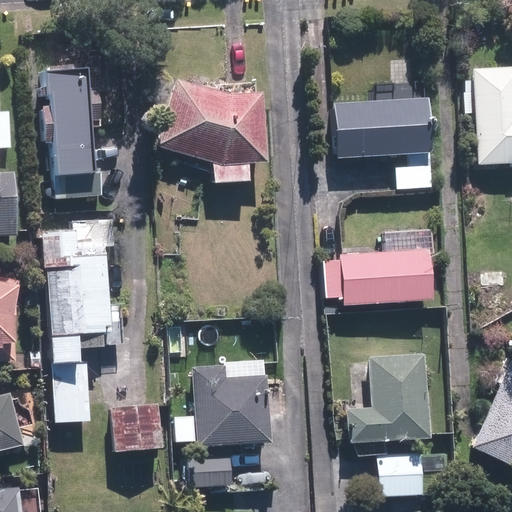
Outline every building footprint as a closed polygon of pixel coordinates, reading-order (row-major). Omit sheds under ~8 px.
[(511,69),(467,72),(472,166),(511,164),(511,69)] [(40,73),(48,202),(98,199),(96,174),(88,175),(85,132),(93,131),(91,90),(81,91),(80,71),(40,73)] [(258,167),(254,95),(217,97),(168,82),(147,148),(204,166),(206,188),(242,186),(241,168),(258,167)] [(423,100),(326,106),(330,161),(388,158),(390,192),(428,190),(423,100)] [(0,240),(10,240),(3,124),(0,124),(0,240)] [(464,214),(463,234),(494,236),(495,215),(464,214)] [(32,234),(44,425),(85,423),(81,350),(118,348),(117,324),(102,325),(97,249),(111,248),(109,220),(65,223),(65,233),(32,234)] [(421,252),(315,259),(318,310),(424,304),(421,252)] [(0,363),(9,364),(7,325),(18,276),(0,272),(0,363)] [(339,412),(341,447),(422,442),(417,355),(362,359),(365,411),(339,412)] [(511,362),(505,360),(463,450),(511,472),(511,362)] [(185,368),(189,450),(262,446),(257,364),(185,368)] [(0,452),(14,450),(1,393),(0,393),(0,452)] [(105,408),(108,454),(154,451),(151,405),(105,408)] [(370,456),(373,500),(417,498),(414,453),(370,456)] [(225,456),(181,459),(183,491),(227,488),(225,456)] [(269,472),(236,472),(236,486),(268,487),(269,472)] [(9,511),(6,485),(0,485),(0,511),(9,511)]
